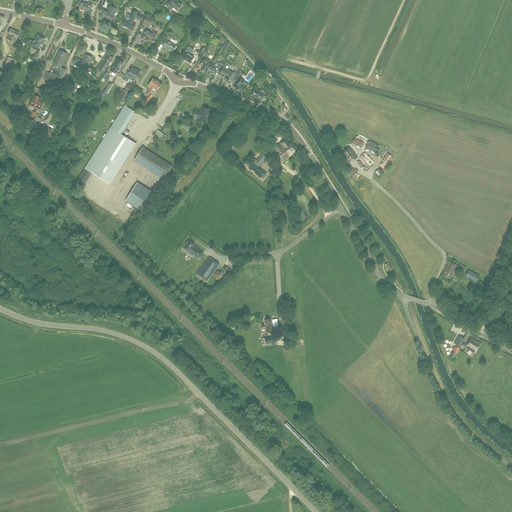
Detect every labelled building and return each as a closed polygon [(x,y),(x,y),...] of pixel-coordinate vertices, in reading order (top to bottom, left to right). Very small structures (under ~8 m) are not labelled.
[(90,12),(92,3),(89,3),(88,4),(82,2),(82,1),(79,0),(78,0),(77,5),(80,6),(79,9),(90,12)] [(170,1),(169,2),(166,5),(171,10),(174,7),(177,10),(181,6),(175,0),(174,0),(172,2),(170,1)] [(112,21),(117,9),(110,6),(108,11),(102,9),(100,12),(103,14),(101,16),(112,21)] [(133,23),(138,13),(133,10),(128,21),(126,19),(123,25),(129,29),(132,31),(136,24),(133,23)] [(137,19),(142,22),(145,16),(139,13),(137,19)] [(146,16),(143,22),(149,25),(152,20),(152,19),(146,16)] [(15,43),(20,34),(10,29),(8,34),(9,34),(7,40),(15,43)] [(154,41),(158,33),(153,31),(152,33),(147,30),(143,36),(147,38),(146,39),(149,41),(150,39),(154,41)] [(37,36),(33,45),(32,48),(34,49),(37,50),(40,52),(46,40),(37,36)] [(177,45),(170,41),(171,40),(168,38),(165,36),(162,42),(164,44),(163,46),(166,48),(167,48),(173,51),(177,45)] [(62,79),(66,70),(61,68),(68,54),(61,50),(54,65),(50,74),(49,73),(45,80),(53,84),(57,77),(62,79)] [(190,63),(194,57),(189,54),(190,52),(187,50),(185,52),(185,51),(181,57),(190,63)] [(83,62),(77,59),(75,58),(73,64),(75,64),(80,67),(87,70),(92,58),(86,55),(83,62)] [(108,55),(103,64),(99,69),(104,73),(110,65),(109,64),(113,58),(108,55)] [(14,60),(8,57),(2,68),(9,71),(14,60)] [(201,71),(206,74),(212,64),(210,63),(210,61),(209,61),(207,60),(207,59),(205,58),(200,65),(204,67),(201,71)] [(116,74),(123,63),(118,59),(110,71),(116,74)] [(218,70),(222,64),(219,63),(219,64),(217,63),(215,66),(214,65),(212,64),(206,74),(211,77),(214,72),(216,74),(218,70)] [(223,79),(229,70),(224,67),(225,66),(222,64),(218,70),(221,72),(218,76),(223,79)] [(132,83),(130,82),(128,85),(125,90),(126,90),(121,98),(125,101),(126,102),(134,88),(137,83),(135,82),(141,72),(132,67),(130,72),(128,71),(126,75),(127,76),(127,77),(134,81),(132,83)] [(12,80),(17,70),(13,69),(6,83),(13,86),(16,81),(12,80)] [(234,78),(238,71),(236,70),(235,72),(234,72),(233,73),(229,70),(223,79),(227,82),(230,78),(233,79),(234,78)] [(242,76),(240,75),(242,72),(239,70),(238,71),(234,78),(237,80),(233,86),(235,88),(235,89),(237,91),(238,90),(238,89),(239,90),(240,89),(244,91),(247,87),(243,84),(245,82),(240,79),(242,76)] [(144,103),(158,81),(154,78),(148,87),(150,88),(147,92),(148,92),(146,95),(148,96),(144,103)] [(162,84),(158,81),(144,103),(147,105),(153,96),(154,96),(157,92),(162,84)] [(139,96),(142,91),(136,87),(133,92),(139,96)] [(255,89),(251,95),(260,100),(263,95),(267,98),(271,92),(268,90),(266,92),(262,89),(260,92),(255,89)] [(40,110),(43,103),(38,101),(39,97),(35,96),(34,99),(33,98),(30,105),(35,108),(34,111),(37,112),(38,109),(40,110)] [(136,144),(128,139),(143,117),(125,105),(94,154),(119,170),(136,144)] [(210,110),(203,107),(201,112),(195,110),(193,117),(199,119),(203,120),(206,121),(207,120),(210,110)] [(48,137),(52,129),(42,125),(38,133),(48,137)] [(158,129),(153,137),(158,141),(164,133),(158,129)] [(289,143),(286,139),(274,148),(277,152),(276,152),(283,161),(296,152),(289,142),(289,143)] [(357,146),(356,148),(359,149),(360,147),(363,148),(363,146),(362,146),(364,143),(354,139),(352,144),(357,146)] [(378,155),(380,150),(368,145),(365,150),(378,155)] [(172,167),(142,148),(134,161),(164,179),(172,167)] [(349,163),(357,157),(350,148),(341,154),(349,163)] [(364,153),(359,158),(370,169),(375,164),(364,153)] [(388,153),(377,168),(383,173),(394,158),(388,153)] [(119,170),(94,154),(85,168),(110,184),(119,170)] [(254,173),(261,179),(262,179),(266,175),(257,167),(258,166),(259,167),(266,158),(262,154),(256,161),(253,158),(251,161),(253,162),(251,164),(248,162),(246,165),(248,167),(248,168),(251,171),(253,171),(254,172),(254,173)] [(155,194),(137,183),(126,201),(143,213),(155,194)] [(196,257),(200,251),(194,247),(195,246),(189,241),(188,242),(187,241),(185,245),(186,246),(184,248),(189,252),(188,253),(192,256),(193,255),(196,257)] [(197,273),(207,281),(219,264),(209,257),(197,273)] [(457,265),(449,262),(442,275),(450,279),(450,277),(451,278),(452,275),(452,274),(457,265)] [(384,265),(389,272),(393,269),(388,263),(386,264),(384,265)] [(477,282),(480,276),(469,270),(465,276),(477,282)] [(223,271),(217,271),(215,275),(217,280),(222,280),(225,277),(223,271)] [(265,320),(266,327),(265,328),(266,333),(273,332),(272,327),(271,319),(265,320)] [(465,339),(458,335),(454,343),(460,347),(465,339)] [(276,336),(264,338),(265,344),(277,342),(276,336)] [(465,346),(475,353),(481,344),(471,338),(465,346)]
